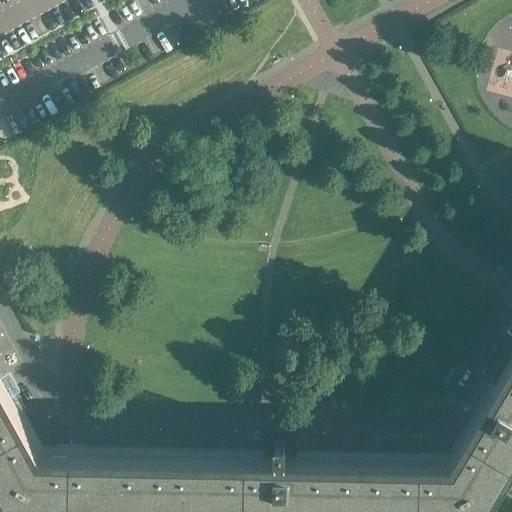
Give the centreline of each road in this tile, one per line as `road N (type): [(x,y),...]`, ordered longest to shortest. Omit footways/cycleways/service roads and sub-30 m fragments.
road 1 (residential): [(0,304),(65,411),(418,422),(450,406),(511,303)]
road 2 (residential): [(0,108),(196,0)]
